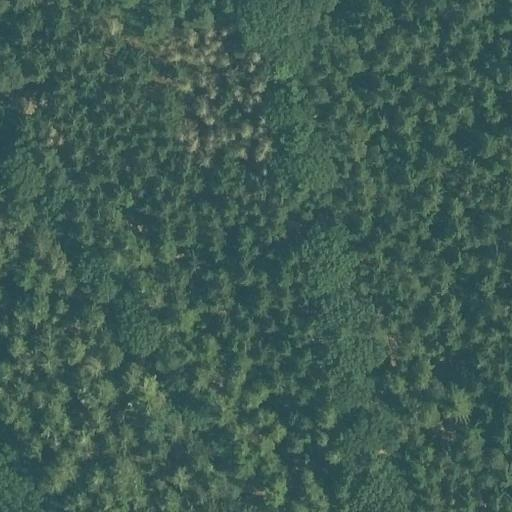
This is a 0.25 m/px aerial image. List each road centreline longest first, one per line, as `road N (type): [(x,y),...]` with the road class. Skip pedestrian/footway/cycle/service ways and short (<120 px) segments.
road 1 (track): [(401,511),(284,0)]
road 2 (track): [(0,120),(288,511)]
